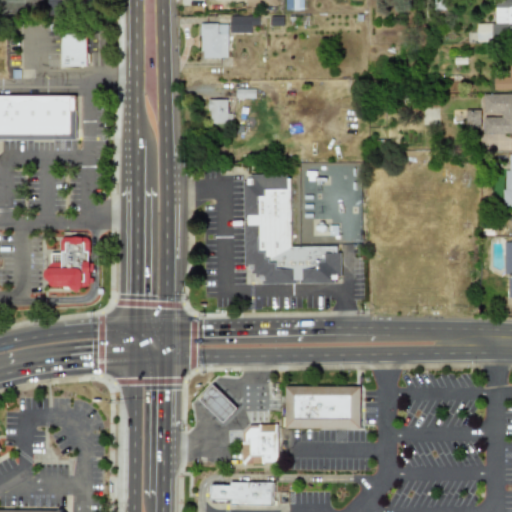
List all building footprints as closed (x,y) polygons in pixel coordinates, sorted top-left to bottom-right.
[(302,0),(285,0),(285,10),(303,9),(302,0)] [(511,0),(496,0),(496,23),(478,23),(477,37),(511,37),(511,0)] [(258,16),(229,16),(228,32),(250,33),(250,25),(257,25),(258,16)] [(226,23),(199,23),(200,58),(227,58),(226,23)] [(60,66),(86,66),(86,34),(60,33),(60,66)] [(494,90),(511,90),(511,61),(510,62),(510,76),(494,76),(494,90)] [(484,134),(511,133),(511,94),(484,95),(484,115),(484,134)] [(74,95),(0,95),(0,140),(74,139),(74,95)] [(226,99),(208,99),(208,123),(226,123),(226,99)] [(480,127),(479,109),(465,110),(465,128),(480,127)] [(511,206),(511,154),(508,154),(508,169),(503,169),(503,206),(511,206)] [(289,246),(289,174),(244,174),(244,275),(259,275),(259,283),(339,283),(338,246),(289,246)] [(88,237),(60,237),(60,252),(47,252),(46,286),(65,286),(65,289),(89,289),(90,263),(88,263),(88,237)] [(511,241),(503,242),(503,274),(507,274),(508,297),(511,297),(511,241)] [(236,408),(211,384),(197,399),(222,423),(236,408)] [(285,386),(285,428),(360,428),(360,386),(285,386)] [(276,424),(242,425),(243,464),(277,463),(276,424)] [(210,485),(210,500),(231,500),(231,505),(273,505),(274,483),(230,482),(230,485),(210,485)]
